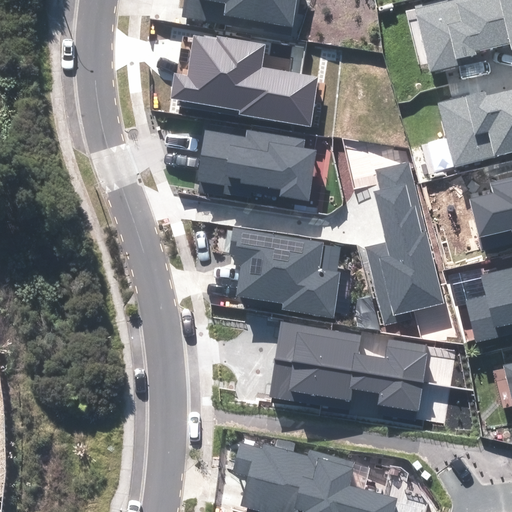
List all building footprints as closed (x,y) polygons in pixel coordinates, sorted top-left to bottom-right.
[(292,35),(297,0),(184,0),(181,18),(292,35)] [(490,47),(478,0),(434,0),(413,5),(429,74),(460,66),(458,59),(477,55),(476,50),(490,47)] [(511,0),(478,0),(490,47),(510,43),(511,50),(511,49),(511,0)] [(263,66),(266,44),(217,36),(216,40),(194,36),(188,75),(174,73),(170,99),(178,100),(177,105),(311,128),(320,76),(263,66)] [(511,90),(503,92),(511,129),(511,90)] [(453,167),(511,153),(511,129),(503,92),(486,96),(485,92),(438,103),(453,167)] [(304,148),(305,139),(247,130),(246,137),(206,131),(198,180),(201,180),(199,191),(251,199),(252,193),(309,202),(317,150),(304,148)] [(386,242),(365,246),(384,324),(412,318),(410,312),(444,304),(409,161),(375,170),(380,189),(373,191),(386,242)] [(511,178),(492,184),(495,195),(470,200),(482,251),(511,244),(511,178)] [(234,302),(333,318),(340,273),(336,272),(340,248),(324,245),(324,242),(233,228),(229,254),(235,255),(233,266),(240,267),(234,302)] [(511,267),(480,275),(486,297),(466,301),(476,342),(511,333),(511,267)] [(426,353),(427,346),(388,339),(385,359),(359,354),(362,335),(281,322),(276,359),(423,382),(427,354),(426,353)] [(376,413),(415,419),(417,411),(418,412),(423,382),(276,359),(269,397),(351,410),(354,390),(379,394),(376,413)] [(392,511),(396,499),(349,486),(355,461),(309,450),(307,455),(293,452),(295,443),(276,438),(274,446),(263,443),(262,448),(240,443),(233,471),(250,475),(242,505),(250,507),(248,511),(392,511)]
